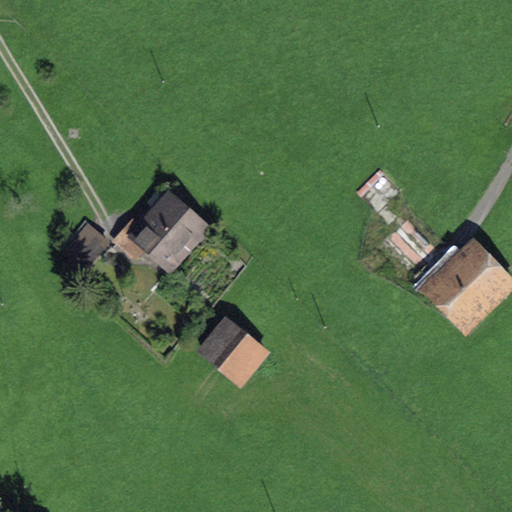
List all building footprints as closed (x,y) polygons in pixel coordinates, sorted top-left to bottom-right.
[(161,197),(129,233),(127,232),(118,243),(135,258),(145,248),(168,269),(177,259),(179,260),(203,233),(161,197)] [(369,242),(415,290),(424,281),(452,255),(406,207),(369,242)] [(95,238),(85,250),(76,241),(64,255),(84,271),(105,246),(95,238)] [(467,247),(455,258),(452,255),(424,281),(470,329),(509,291),(467,247)] [(201,348),(236,378),(258,352),(222,322),(201,348)]
